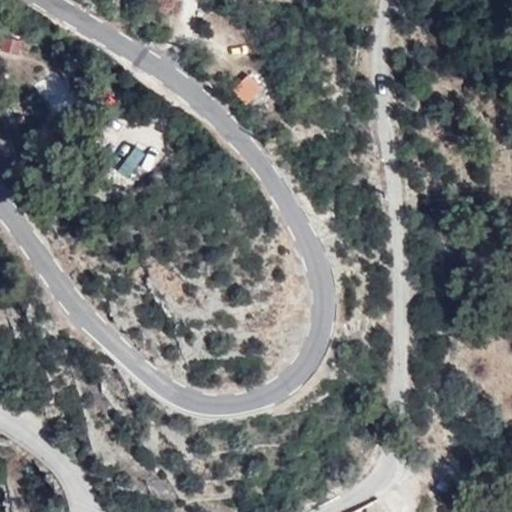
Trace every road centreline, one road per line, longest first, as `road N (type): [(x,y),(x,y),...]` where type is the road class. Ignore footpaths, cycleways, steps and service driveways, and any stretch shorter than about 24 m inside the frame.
road 1 (tertiary): [(49,0),(177,82),(266,169),(319,268),(318,330),(289,379),(260,398),(217,405),(175,395),(75,305),(0,203)]
road 2 (residential): [(329,511),(382,476),(397,436),(399,212),(381,74),(389,0)]
road 3 (residential): [(0,418),(64,466),(92,511)]
